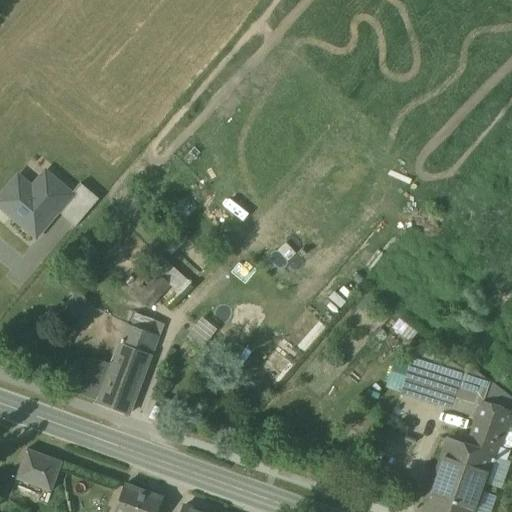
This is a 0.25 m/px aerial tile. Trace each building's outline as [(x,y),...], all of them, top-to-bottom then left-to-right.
[(72,195),(45,172),(27,194),(13,182),(0,197),(0,206),(36,238),(72,195)] [(181,290),(190,279),(169,261),(159,272),(181,290)] [(150,266),(128,290),(149,310),(171,286),(150,266)] [(79,294),(67,306),(79,318),(90,306),(79,294)] [(299,320),(283,340),(301,354),(317,334),(299,320)] [(120,343),(111,366),(95,359),(81,395),(98,401),(97,402),(129,415),(151,355),(158,336),(127,324),(120,343)] [(202,344),(207,334),(193,328),(189,338),(202,344)] [(507,415),(483,407),(473,437),(478,439),(496,445),(507,415)] [(496,445),(478,439),(474,450),(492,457),(496,445)] [(474,450),(449,442),(425,511),(426,511),(473,511),(492,457),(474,450)] [(62,462),(27,449),(17,479),(51,492),(62,462)] [(157,511),(163,499),(125,486),(115,511),(157,511)] [(481,491),(479,511),(492,511),(494,492),(481,491)]
